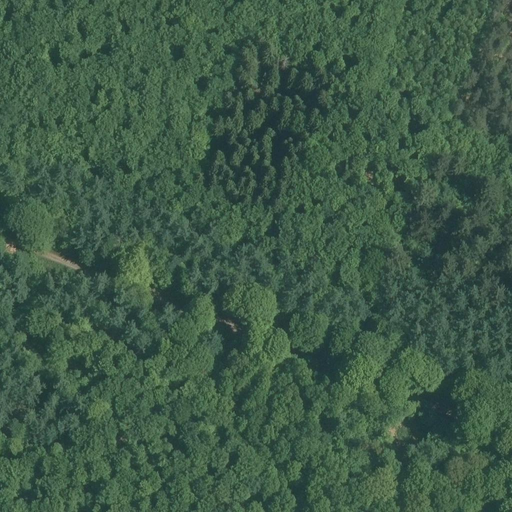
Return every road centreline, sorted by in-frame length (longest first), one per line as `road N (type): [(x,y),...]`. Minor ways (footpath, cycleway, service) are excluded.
road 1 (track): [(495,0),(348,375)]
road 2 (track): [(348,375),(0,236)]
road 3 (track): [(511,436),(348,375)]
road 4 (track): [(348,375),(294,511)]
